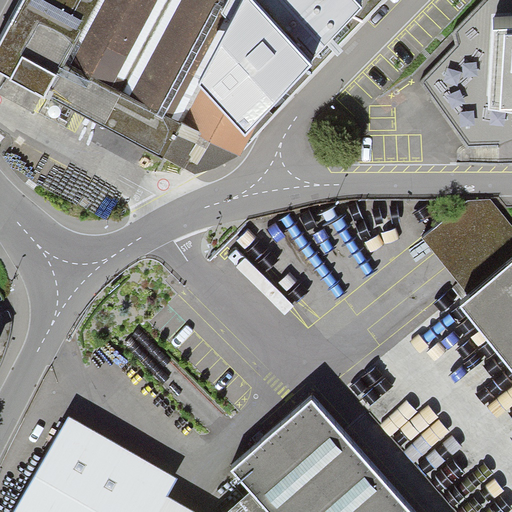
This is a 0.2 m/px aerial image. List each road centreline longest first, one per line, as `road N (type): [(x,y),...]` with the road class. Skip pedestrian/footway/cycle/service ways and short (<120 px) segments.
road 1 (residential): [(413,0),(297,116),(280,144),(279,189)]
road 2 (unknown): [(296,347),(462,511)]
road 3 (residential): [(511,180),(279,189)]
road 4 (residential): [(279,189),(167,224),(78,287)]
road 5 (unknown): [(296,347),(443,229)]
road 6 (unknown): [(167,224),(296,347)]
road 7 (residential): [(78,287),(0,423)]
